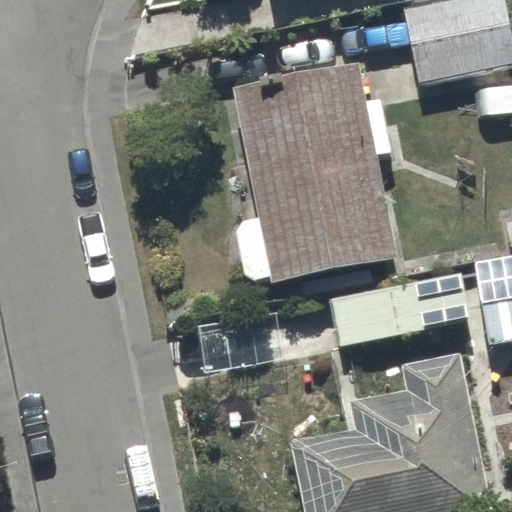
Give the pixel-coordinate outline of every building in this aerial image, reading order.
[(511,27),(506,0),(489,0),(406,18),(409,35),(383,41),(387,63),(413,57),(422,95),(511,75),(511,27)] [(367,110),(361,76),(231,101),(261,227),(246,229),(237,240),(246,285),(256,292),(273,288),(274,295),(399,271),(379,166),(394,163),(383,107),(367,110)] [(511,265),(475,272),(489,353),(511,348),(511,265)] [(464,281),(331,305),(340,353),(472,329),(464,281)] [(491,511),(463,363),(402,375),(407,400),(350,411),(355,440),(292,452),(303,511),(491,511)]
